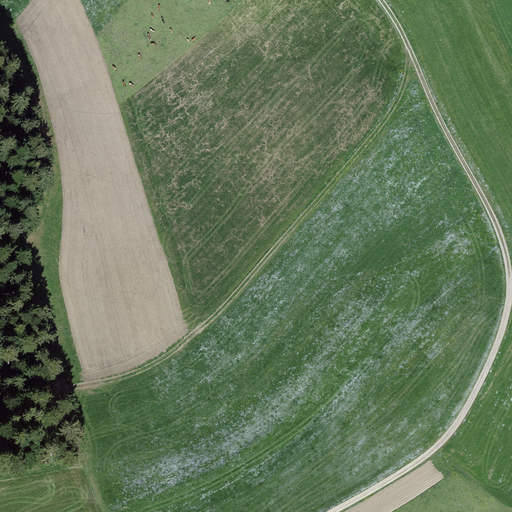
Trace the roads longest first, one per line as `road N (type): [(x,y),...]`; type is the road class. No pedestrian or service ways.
road 1 (track): [(409,48),(389,113),(192,332),(128,373),(0,401)]
road 2 (track): [(380,0),(495,222),(510,291)]
road 3 (track): [(510,291),(492,355),(447,435),(332,511)]
